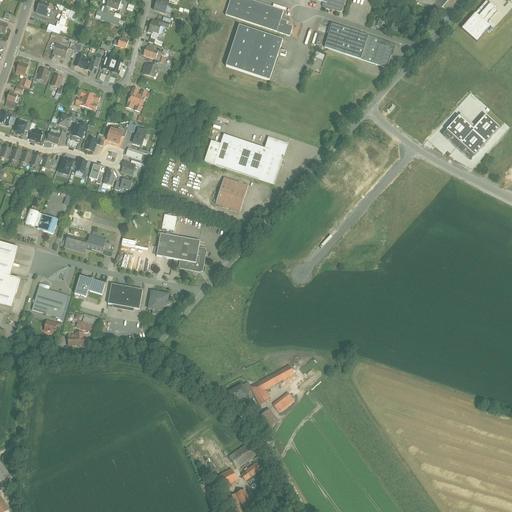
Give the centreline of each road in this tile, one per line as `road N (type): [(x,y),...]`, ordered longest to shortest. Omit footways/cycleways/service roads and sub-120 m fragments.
road 1 (unclassified): [(204,292),(367,110)]
road 2 (unclassified): [(305,511),(257,432),(145,358)]
road 3 (residential): [(148,2),(128,76),(115,88),(11,50)]
road 4 (residential): [(300,275),(417,148)]
road 5 (residential): [(204,292),(38,257)]
road 6 (unknown): [(16,506),(26,475),(33,358)]
road 7 (unclassified): [(145,358),(0,358)]
road 8 (unclassified): [(421,49),(299,12)]
